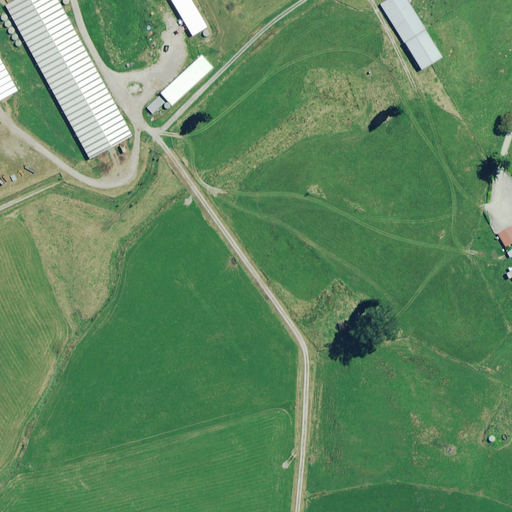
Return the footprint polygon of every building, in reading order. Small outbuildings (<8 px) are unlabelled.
[(131,136),(56,0),(13,0),(3,6),(87,160),(131,136)] [(386,0),(378,5),(419,71),(441,57),(405,0),(386,0)] [(5,13),(0,15),(0,20),(9,36),(15,32),(5,13)] [(158,94),(165,102),(161,106),(165,111),(170,106),(212,68),(200,55),(158,94)] [(163,103),(157,96),(145,108),(150,114),(163,103)] [(511,230),(510,226),(496,234),(504,248),(511,242),(511,230)]
